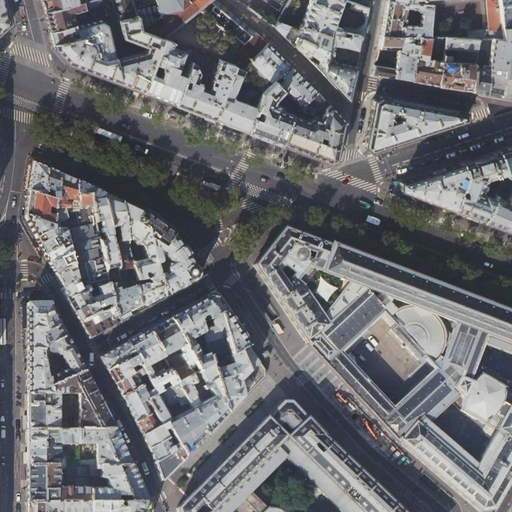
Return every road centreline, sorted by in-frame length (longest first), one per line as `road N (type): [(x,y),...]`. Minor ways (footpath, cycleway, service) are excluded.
road 1 (residential): [(441,511),(372,454),(293,367),(227,271)]
road 2 (primary): [(24,86),(306,191)]
road 3 (residential): [(11,511),(11,270)]
road 4 (primary): [(306,191),(511,268)]
road 5 (tertiary): [(193,222),(75,159),(17,138)]
road 6 (residential): [(84,351),(162,505)]
road 7 (residential): [(227,271),(84,351)]
road 8 (residential): [(362,82),(474,101),(486,134)]
road 9 (tertiary): [(486,134),(348,177)]
